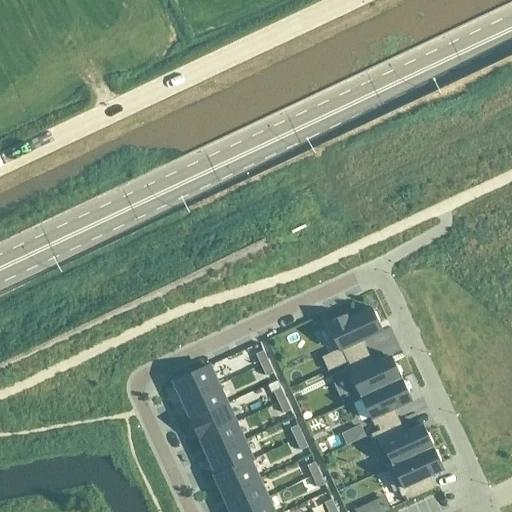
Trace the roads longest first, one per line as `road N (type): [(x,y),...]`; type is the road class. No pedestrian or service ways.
road 1 (residential): [(189,511),(138,404),(141,378),(379,267),(486,503)]
road 2 (primary): [(0,268),(511,29)]
road 3 (tertiary): [(0,164),(349,0)]
